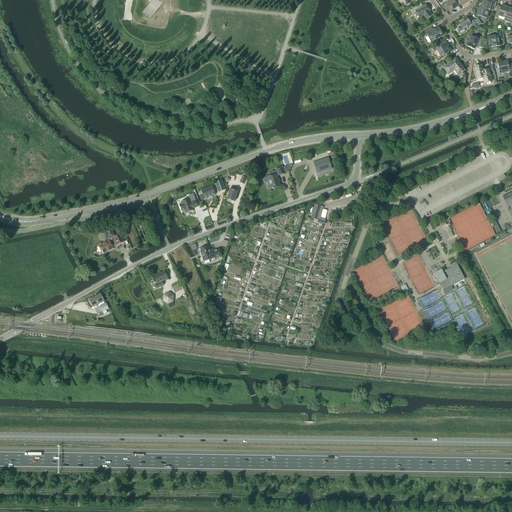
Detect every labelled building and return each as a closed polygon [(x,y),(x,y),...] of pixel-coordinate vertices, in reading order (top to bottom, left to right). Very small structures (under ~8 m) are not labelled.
[(457,6),(452,0),(448,0),(441,5),(442,6),(441,7),(442,9),(444,8),(446,11),(449,9),(450,11),(457,6)] [(496,3),(489,0),(488,0),(485,0),(485,2),(483,2),(481,8),(480,8),(489,11),(490,12),(492,7),(494,8),(496,3)] [(425,5),(423,6),(421,3),(411,9),(414,14),(416,13),(419,18),(423,16),(425,19),(431,15),(429,12),(425,5)] [(504,18),(508,8),(501,6),(500,10),(497,9),(494,18),(497,19),(498,17),(504,18)] [(480,8),(481,8),(479,8),(477,16),(482,17),(482,20),(485,21),(486,19),(487,19),(489,11),(480,8)] [(471,19),(468,20),(466,18),(455,25),(453,26),(455,29),(457,29),(459,32),(470,25),(472,27),(474,29),(479,26),(478,26),(475,22),(473,23),(471,19)] [(432,42),(443,36),(438,27),(433,30),(431,28),(423,32),(426,36),(428,35),(432,42)] [(498,41),(502,40),(500,31),(496,32),(496,35),(487,37),(489,48),(499,46),(498,41)] [(479,48),(483,38),(480,37),(478,40),(471,36),(469,41),(466,40),(464,45),(467,46),(474,49),(476,46),(479,48)] [(447,44),(443,46),(441,43),(432,49),(434,52),(437,50),(440,57),(451,51),(447,44)] [(458,75),(465,70),(456,58),(453,60),(452,60),(447,64),(448,64),(443,68),(448,75),(454,70),(458,75)] [(511,64),(508,65),(507,61),(497,63),(499,73),(509,71),(510,73),(509,73),(509,74),(509,75),(509,76),(509,77),(510,77),(510,78),(511,78),(511,64)] [(489,69),(483,70),(481,65),(475,66),(477,79),(484,78),(485,82),(493,81),(491,75),(490,75),(489,69)] [(317,174),(332,169),(328,157),(313,162),(317,174)] [(278,176),(284,174),(282,167),(276,169),(277,171),(269,174),(270,176),(267,177),(270,184),(268,185),(270,190),(280,186),(276,176),(278,175),(278,176)] [(225,190),(221,180),(215,182),(218,192),(225,190)] [(204,198),(214,194),(211,186),(201,190),(204,198)] [(233,191),(234,188),(231,187),(230,189),(229,189),(226,199),(234,201),(237,192),(233,191)] [(511,192),(503,197),(507,205),(508,204),(511,211),(511,192)] [(195,200),(191,202),(189,198),(181,201),(182,204),(180,205),(182,211),(184,210),(185,213),(193,210),(193,208),(197,207),(195,200)] [(311,218),(313,219),(317,220),(321,206),(315,204),(311,218)] [(119,235),(114,238),(113,236),(114,236),(111,230),(105,233),(108,239),(109,238),(111,241),(109,241),(99,245),(100,246),(99,247),(101,251),(102,251),(104,254),(113,249),(112,248),(114,247),(114,246),(117,244),(117,245),(123,242),(119,235)] [(212,250),(209,251),(208,246),(200,249),(202,253),(201,253),(204,262),(214,258),(215,259),(221,257),(219,249),(212,251),(212,250)] [(437,281),(442,290),(452,285),(464,279),(456,262),(451,265),(452,267),(445,271),(444,268),(436,272),(440,279),(437,281)] [(162,282),(168,279),(164,272),(157,275),(157,274),(153,276),(157,284),(155,285),(157,289),(164,285),(162,282)] [(174,293),(183,289),(179,282),(171,286),(174,293)] [(93,307),(104,302),(100,294),(89,300),(93,307)] [(102,312),(109,309),(106,303),(99,307),(102,312)]
